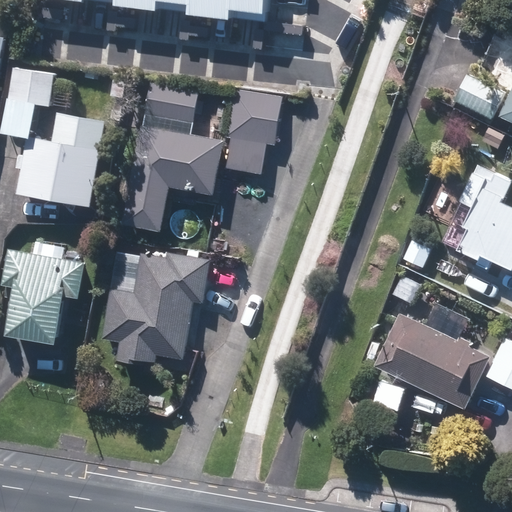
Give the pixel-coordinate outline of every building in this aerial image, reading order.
[(61,0),(87,3),(87,0),(118,0),(118,7),(160,13),(162,2),(192,6),(190,17),(233,22),(234,11),(267,15),(269,0),(61,0)] [(268,16),(266,32),(305,37),(308,11),(269,7),(268,16)] [(5,135),(29,139),(19,194),(93,207),(108,123),(59,114),(54,141),(33,138),(38,106),(51,108),(56,76),(16,69),(5,135)] [(466,81),(456,103),(496,121),(506,98),(466,81)] [(201,94),(155,85),(126,223),(163,231),(172,187),(215,196),(226,143),(192,136),(201,94)] [(284,98),(236,91),(229,137),(233,138),(229,168),(264,173),(269,143),(277,144),(284,98)] [(479,168),(444,243),(460,250),(459,252),(480,261),(482,257),(511,270),(511,209),(502,205),(511,183),(479,168)] [(87,263),(11,250),(5,285),(17,287),(9,336),(59,345),(67,296),(81,298),(87,263)] [(170,259),(144,254),(137,295),(115,291),(107,339),(123,342),(120,359),(140,362),(140,360),(157,363),(158,356),(186,360),(196,302),(206,304),(213,263),(171,256),(170,259)] [(426,285),(403,275),(393,295),(416,306),(426,285)] [(403,315),(378,367),(466,409),(492,357),(403,315)] [(511,342),(506,339),(488,377),(511,387),(511,342)]
